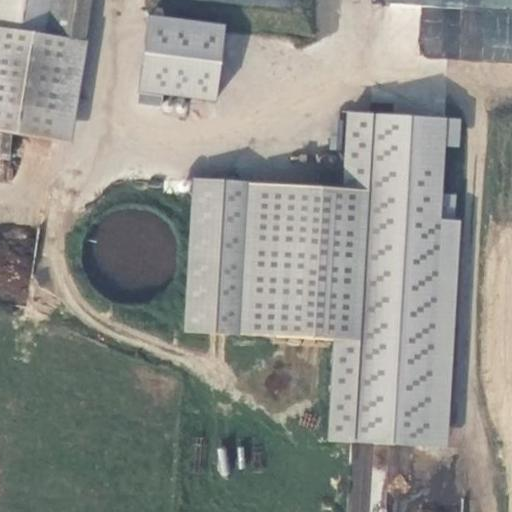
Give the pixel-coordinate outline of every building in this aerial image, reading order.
[(0,0),(0,30),(54,38),(58,0),(0,0)] [(58,0),(54,38),(73,41),(78,0),(58,0)] [(511,60),(511,0),(370,0),(370,2),(421,4),(419,57),(511,60)] [(223,28),(149,18),(140,91),(214,100),(223,28)] [(54,38),(0,30),(0,133),(58,142),(73,41),(54,38)] [(446,124),(345,118),(341,193),(195,184),(185,335),(333,344),(327,445),(426,451),(446,124)] [(444,194),(443,218),(455,218),(456,195),(444,194)]
